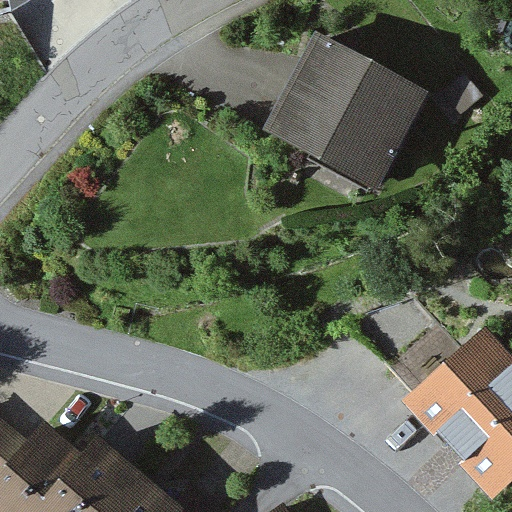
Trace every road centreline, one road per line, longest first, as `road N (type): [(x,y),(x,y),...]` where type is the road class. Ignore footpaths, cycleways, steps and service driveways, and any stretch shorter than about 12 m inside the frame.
road 1 (unclassified): [(396,511),(308,434),(264,412),(136,363),(0,331)]
road 2 (residential): [(0,177),(165,13),(191,0)]
